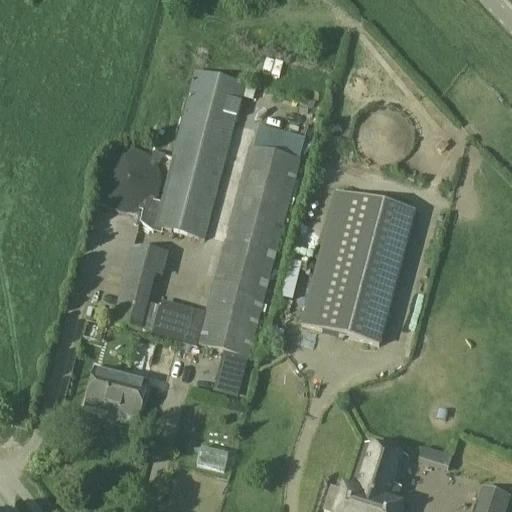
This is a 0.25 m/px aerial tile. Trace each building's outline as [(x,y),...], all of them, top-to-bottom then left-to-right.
[(245,88),(193,75),(175,148),(160,206),(152,205),(146,210),(140,213),(142,214),(139,226),(152,236),(161,237),(161,234),(205,244),(206,239),(211,221),(243,98),(245,88)] [(300,163),(249,150),(197,349),(250,363),(300,163)] [(155,185),(155,184),(155,179),(153,173),(149,166),(145,161),(140,157),(135,155),(127,153),(122,152),(115,153),(110,155),(104,158),(100,162),(97,166),(94,172),(92,177),(91,184),(92,190),(93,196),(96,201),(100,207),(105,210),(108,213),(115,215),(121,216),(128,216),(134,214),(139,212),(145,208),(149,203),(152,198),(154,192),(155,185)] [(336,196),(301,328),(379,349),(414,217),(336,196)] [(228,221),(215,219),(210,243),(223,246),(228,221)] [(301,225),(293,252),(310,257),(318,230),(301,225)] [(161,256),(132,248),(112,327),(141,335),(161,256)] [(285,263),(278,299),(290,301),(297,265),(285,263)] [(86,406),(137,420),(146,386),(95,373),(86,406)] [(341,495),(330,492),(323,511),(399,511),(400,509),(394,507),(399,492),(397,491),(407,461),(365,448),(350,493),(342,491),(341,495)] [(445,470),(449,458),(420,449),(416,461),(445,470)] [(504,511),(509,500),(485,492),(478,511),(504,511)]
